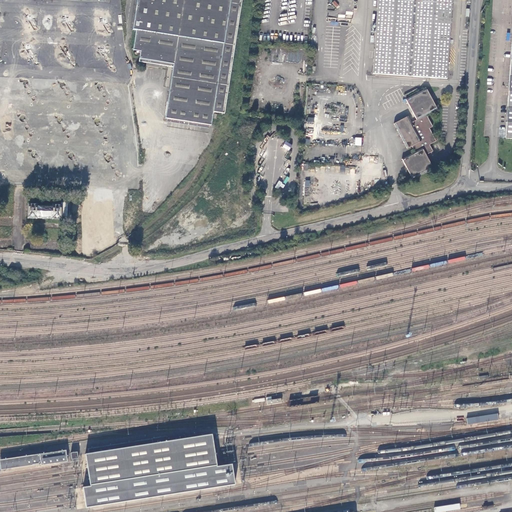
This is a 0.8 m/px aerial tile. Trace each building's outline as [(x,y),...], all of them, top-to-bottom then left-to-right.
[(182,0),(175,174),(222,177),(223,126),(210,126),(212,83),(226,83),(236,0),(182,0)] [(378,0),(373,73),(448,78),(452,0),(378,0)] [(301,60),(301,51),(289,51),(289,60),(301,60)] [(410,171),(414,179),(434,169),(427,155),(434,151),(430,144),(437,141),(430,128),(433,126),(427,114),(437,109),(426,88),(406,99),(417,119),(412,122),(408,116),(395,124),(408,148),(413,146),(416,152),(402,159),(410,171)] [(289,150),(292,145),(286,141),(283,147),(289,150)] [(30,156),(30,165),(50,165),(50,156),(30,156)] [(52,219),(60,219),(61,217),(66,217),(67,203),(61,202),(61,206),(53,206),(52,207),(47,207),(47,205),(46,204),(43,204),(42,204),(42,207),(36,206),(36,205),(28,205),(28,218),(36,218),(36,217),(52,218),(52,219)] [(467,424),(499,420),(498,414),(467,417),(467,424)] [(89,479),(90,485),(217,466),(216,459),(215,450),(214,442),(213,434),(185,438),(185,434),(175,435),(167,437),(88,448),(89,453),(85,454),(86,461),(88,470),(89,479)] [(66,451),(0,460),(0,465),(1,471),(68,461),(66,451)] [(232,464),(83,487),(84,492),(85,502),(86,507),(235,484),(234,479),(233,469),(232,464)]
